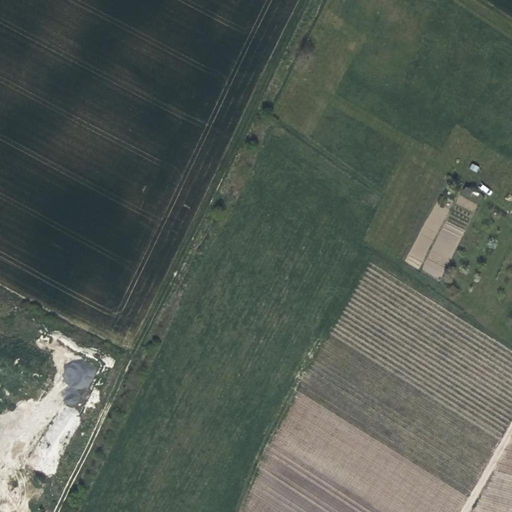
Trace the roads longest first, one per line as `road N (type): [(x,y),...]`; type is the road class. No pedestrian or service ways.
road 1 (track): [(307,0),(53,511)]
road 2 (track): [(511,347),(374,262),(239,511)]
